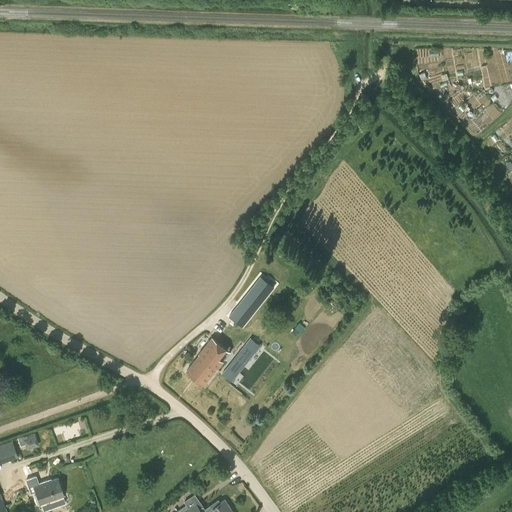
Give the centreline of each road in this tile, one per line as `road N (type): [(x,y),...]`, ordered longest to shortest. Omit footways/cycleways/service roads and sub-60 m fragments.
road 1 (track): [(148,386),(235,293),(284,197),(337,132),(358,91),(401,60)]
road 2 (unclassified): [(274,511),(213,439),(164,397),(0,298)]
road 3 (track): [(511,111),(474,142),(401,60),(413,46),(511,48)]
